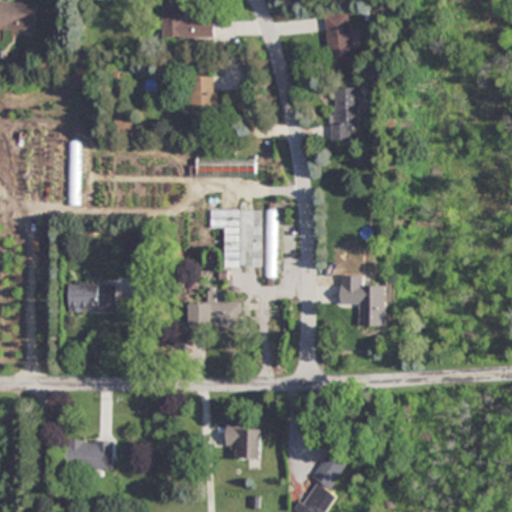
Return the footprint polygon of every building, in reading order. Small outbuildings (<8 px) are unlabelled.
[(38,3),(0,2),(0,29),(38,30),(38,3)] [(218,38),(218,19),(187,19),(187,4),(171,4),(171,38),(218,38)] [(335,66),(362,63),(358,12),(331,15),(335,66)] [(193,76),(193,128),(220,128),(220,76),(193,76)] [(358,142),(358,133),(368,133),(368,88),(338,88),(338,142),(358,142)] [(80,141),(67,141),(67,205),(80,205),(80,141)] [(258,157),(198,157),(198,178),(250,179),(250,169),(258,169),(258,157)] [(212,210),(212,228),(227,228),(227,267),(264,267),(264,277),(277,278),(277,210),(212,210)] [(348,303),(368,303),(368,325),(396,325),(396,283),(348,283),(348,303)] [(119,284),(72,284),(72,311),(119,311),(119,284)] [(218,302),(218,291),(206,290),(206,303),(194,303),(194,325),(244,326),(244,302),(218,302)] [(271,338),(280,338),(280,333),(288,333),(288,304),(271,304),(271,338)] [(229,450),(239,449),(239,459),(268,458),(267,426),(229,427),(229,450)] [(117,440),(76,440),(76,469),(117,469),(117,440)] [(300,511),(330,511),(338,498),(330,494),(339,479),(322,469),(298,511),(300,511)]
